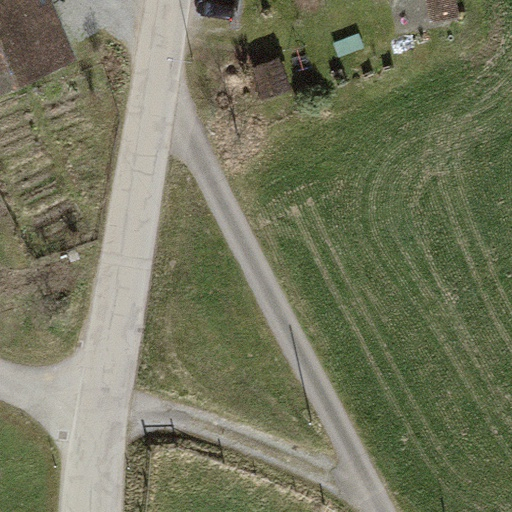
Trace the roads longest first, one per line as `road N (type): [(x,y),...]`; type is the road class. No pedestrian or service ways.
road 1 (track): [(379,511),(157,89)]
road 2 (residential): [(100,415),(172,0)]
road 3 (track): [(374,503),(217,434),(100,415)]
